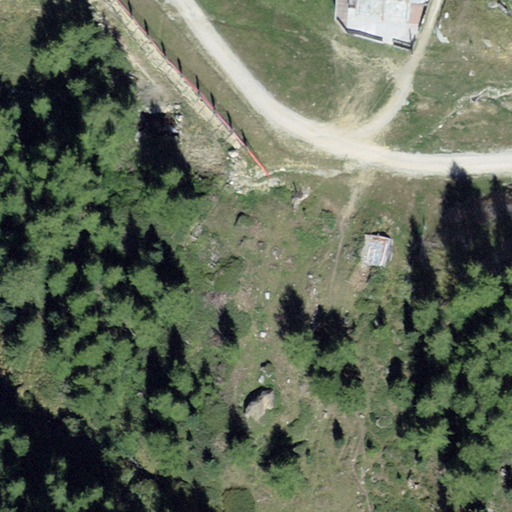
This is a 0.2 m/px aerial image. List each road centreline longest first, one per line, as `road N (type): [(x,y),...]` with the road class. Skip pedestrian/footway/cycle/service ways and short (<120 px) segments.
road 1 (track): [(176,0),(184,20),(290,118),(369,156)]
road 2 (track): [(369,156),(511,164)]
